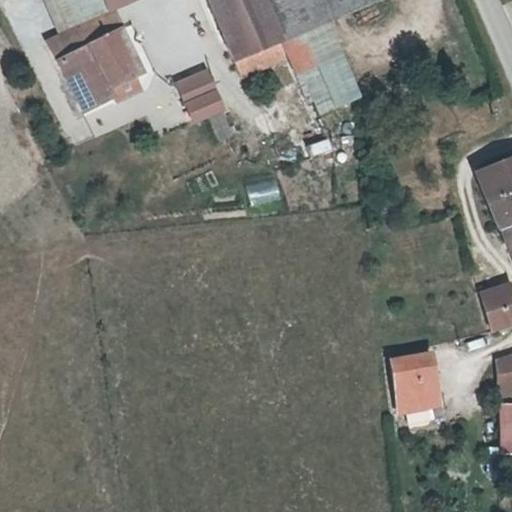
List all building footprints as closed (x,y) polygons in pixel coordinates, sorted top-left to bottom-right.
[(33,0),(56,38),(118,0),(33,0)] [(284,51),(293,67),(308,60),(296,36),(278,45),(272,32),(255,0),(204,0),(240,71),(284,51)] [(321,10),(341,0),(255,0),(272,32),(321,10)] [(338,46),(321,10),(272,32),(278,45),(296,36),(308,60),(293,67),(313,108),(358,87),(338,46)] [(83,117),(109,102),(107,96),(138,78),(104,18),(48,50),(44,52),(78,120),(83,117)] [(200,68),(174,81),(184,100),(185,103),(188,101),(209,89),(200,68)] [(328,140),(308,142),(310,155),(329,153),(328,140)] [(500,239),(511,232),(511,165),(475,182),(500,239)] [(249,205),(278,196),(272,176),(243,185),(249,205)] [(509,260),(511,258),(511,232),(500,239),(509,260)] [(475,311),(483,330),(511,316),(504,299),(499,301),(488,305),(475,311)] [(511,316),(483,330),(490,346),(511,335),(511,316)] [(430,366),(389,369),(394,420),(434,417),(430,366)] [(491,414),(511,413),(511,369),(492,379),(491,414)] [(511,473),(511,422),(492,422),(491,473),(511,473)]
